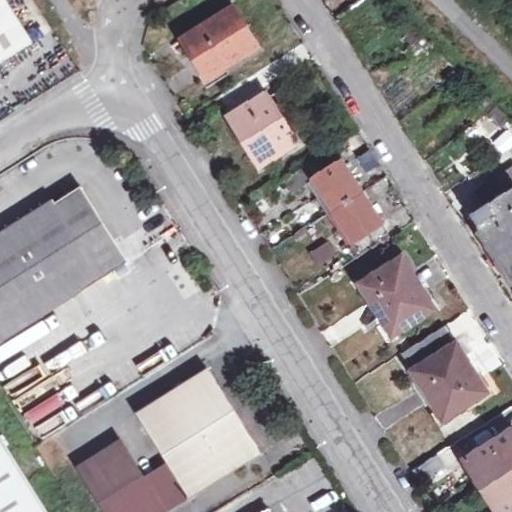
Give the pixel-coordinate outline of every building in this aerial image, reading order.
[(0,0),(0,65),(41,39),(16,0),(0,0)] [(258,47),(233,7),(185,37),(210,76),(258,47)] [(249,150),(259,166),(295,143),(264,94),(234,115),(254,147),(249,150)] [(312,179),(359,256),(389,237),(334,148),(284,179),(291,191),(312,179)] [(508,273),(511,278),(511,175),(509,171),(474,193),(483,208),(472,215),(482,231),(508,273)] [(99,193),(76,207),(73,203),(0,247),(0,318),(16,345),(144,267),(99,193)] [(330,242),(310,251),(317,267),(337,259),(330,242)] [(414,318),(434,305),(403,258),(360,284),(389,329),(412,315),(414,318)] [(467,400),(469,403),(488,391),(446,324),(402,352),(442,415),(467,400)] [(185,492),(194,507),(275,459),(221,374),(151,416),(181,462),(195,486),(185,492)] [(40,419),(50,436),(82,418),(77,410),(72,401),(40,419)] [(506,511),(511,508),(511,428),(466,457),(499,511),(506,511)] [(0,511),(52,511),(0,430),(0,511)] [(447,465),(430,440),(405,457),(420,481),(447,465)] [(118,511),(185,511),(194,507),(185,492),(195,486),(181,462),(156,478),(134,442),(92,468),(118,511)]
